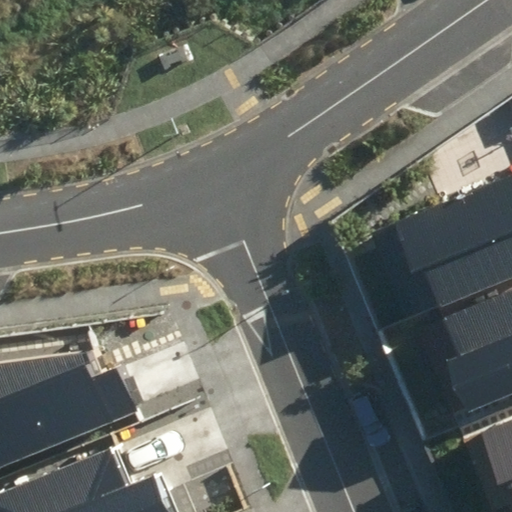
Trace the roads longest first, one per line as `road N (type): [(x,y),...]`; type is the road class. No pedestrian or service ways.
road 1 (residential): [(342,511),(223,181)]
road 2 (residential): [(223,181),(489,0)]
road 3 (residential): [(0,234),(223,181)]
